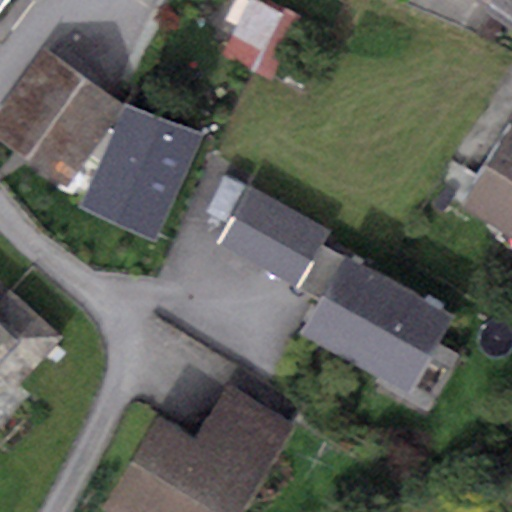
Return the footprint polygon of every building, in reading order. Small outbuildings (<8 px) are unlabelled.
[(295,17),(259,0),(247,0),(222,53),(267,75),(295,17)] [(511,0),(493,0),(491,5),(511,18),(511,0)] [(47,49),(0,111),(0,136),(66,185),(94,147),(115,119),(125,106),(47,49)] [(201,125),(141,107),(130,126),(115,119),(94,147),(113,159),(76,221),(147,255),(201,125)] [(511,127),(464,203),(511,233),(511,127)] [(326,225),(249,183),(218,241),(295,282),(326,225)] [(449,307),(340,248),(298,326),(407,385),(449,307)] [(0,302),(0,361),(10,351),(33,372),(63,339),(10,291),(0,302)] [(197,439),(158,416),(104,508),(110,511),(240,511),(293,423),(229,386),(197,439)]
